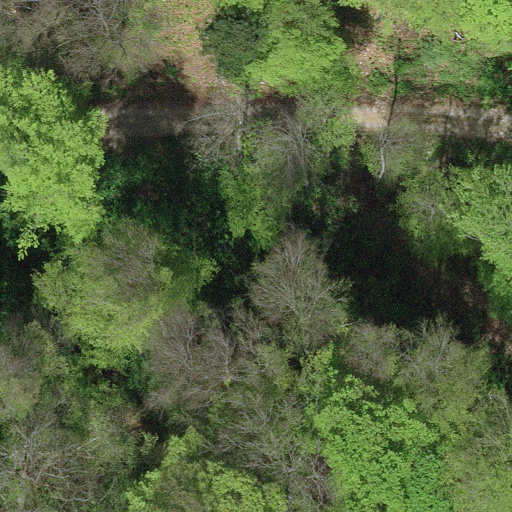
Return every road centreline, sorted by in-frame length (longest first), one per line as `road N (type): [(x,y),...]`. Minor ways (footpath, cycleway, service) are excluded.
road 1 (track): [(511,125),(227,114),(0,121)]
road 2 (track): [(331,116),(511,235)]
